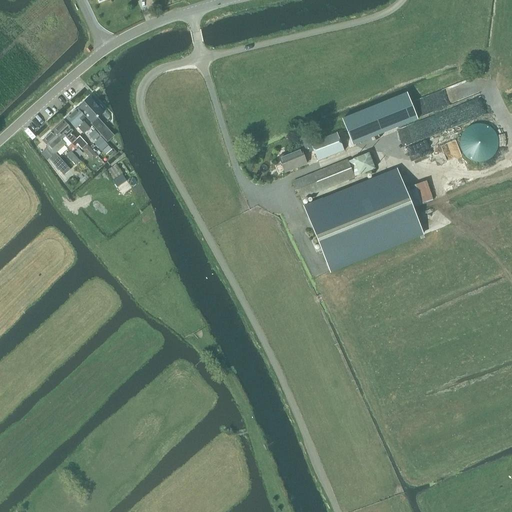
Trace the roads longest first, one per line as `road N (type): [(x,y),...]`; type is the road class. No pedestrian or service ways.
road 1 (unclassified): [(337,511),(267,347),(142,114),(149,77),(200,58)]
road 2 (residential): [(0,140),(104,50),(190,10)]
road 3 (track): [(310,169),(372,145),(386,158),(485,172),(511,141)]
road 4 (residential): [(200,58),(362,21),(402,0)]
